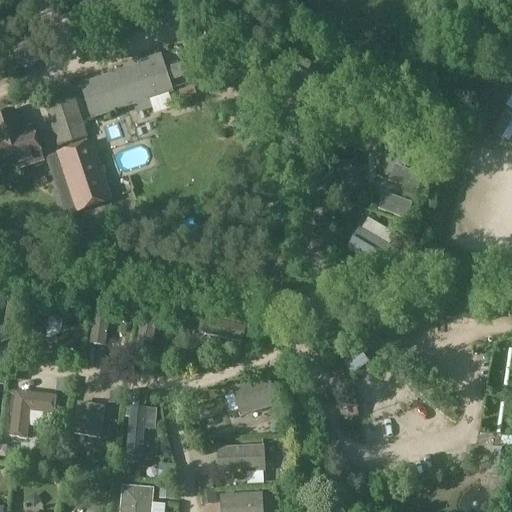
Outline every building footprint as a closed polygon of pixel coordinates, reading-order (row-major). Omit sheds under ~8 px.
[(124,0),(93,0),(80,6),(86,20),(125,3),(124,0)] [(41,33),(8,46),(15,64),(48,51),(41,33)] [(291,88),(300,73),(295,70),(278,60),(270,75),(291,88)] [(138,61),(111,70),(113,76),(81,87),(91,117),(171,91),(168,84),(164,71),(161,61),(140,68),(138,61)] [(164,71),(168,84),(185,79),(181,66),(164,71)] [(300,73),(291,88),(313,101),(321,86),(305,76),(300,73)] [(345,114),(352,100),(357,88),(342,81),(330,107),(345,114)] [(87,139),(71,91),(42,101),(57,148),(87,139)] [(388,141),(394,127),(399,116),(384,110),(374,135),(388,141)] [(0,175),(42,162),(31,129),(19,134),(12,112),(0,116),(0,175)] [(89,146),(55,157),(74,214),(107,203),(89,146)] [(334,164),(335,198),(352,197),(351,164),(334,164)] [(395,167),(388,182),(416,194),(422,178),(395,167)] [(383,195),(378,211),(406,221),(412,205),(383,195)] [(390,248),(362,231),(360,229),(346,252),(391,280),(405,257),(390,248)] [(291,271),(274,272),(276,313),(293,313),(291,271)] [(46,343),(46,341),(50,308),(51,298),(35,296),(30,341),(46,343)] [(239,297),(240,307),(267,306),(266,296),(239,297)] [(400,316),(441,319),(441,310),(420,309),(420,302),(401,301),(401,307),(400,316)] [(95,306),(90,347),(106,349),(111,308),(95,306)] [(144,312),(135,356),(150,359),(159,315),(144,312)] [(203,319),(200,335),(243,344),(246,329),(203,319)] [(368,363),(362,355),(345,368),(350,376),(368,363)] [(267,380),(230,391),(238,417),(275,406),(267,380)] [(11,393),(6,439),(24,441),(28,413),(52,416),(54,398),(11,393)] [(103,409),(76,405),(71,435),(98,440),(103,409)] [(126,449),(142,450),(143,431),(153,431),(154,414),(144,413),(144,412),(128,411),(126,449)] [(350,411),(340,414),(342,423),(353,419),(350,411)] [(219,475),(265,473),(264,448),(217,450),(219,475)] [(511,455),(491,452),(487,477),(508,481),(511,455)] [(207,479),(206,467),(189,469),(191,482),(207,479)] [(192,483),(192,494),(208,495),(209,483),(192,483)] [(151,511),(153,491),(122,488),(119,511),(151,511)] [(260,511),(259,495),(217,498),(217,511),(260,511)]
